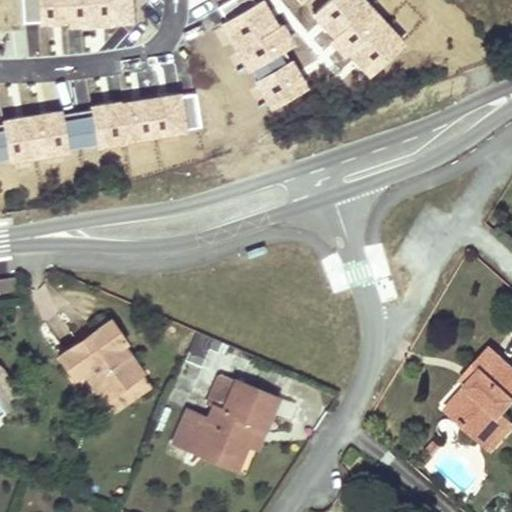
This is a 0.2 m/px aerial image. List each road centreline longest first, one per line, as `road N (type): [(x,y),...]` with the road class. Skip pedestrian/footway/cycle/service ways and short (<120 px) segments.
road 1 (residential): [(326,177),(376,323),(352,399),(281,511)]
road 2 (tertiary): [(326,177),(191,223),(0,240)]
road 3 (residential): [(0,70),(86,67),(153,51),(176,21),(175,0)]
road 4 (tertiary): [(511,95),(441,136),(326,177)]
